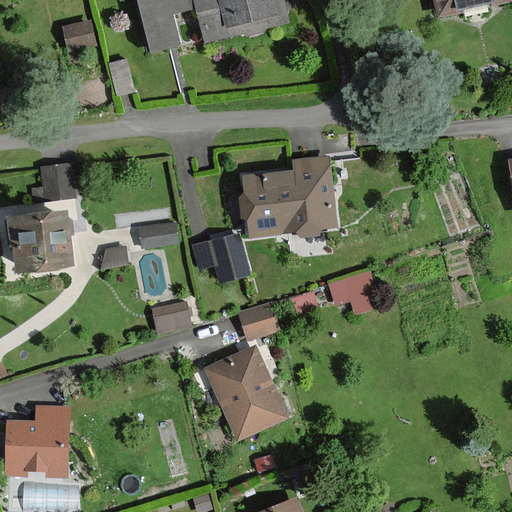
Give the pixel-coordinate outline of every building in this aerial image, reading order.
[(272,0),(173,0),(168,1),(167,0),(134,0),(147,53),(175,47),(168,17),(189,13),(197,45),(279,27),(272,0)] [(511,0),(435,0),(439,16),(511,0)] [(68,43),(96,35),(89,14),(62,22),(68,43)] [(261,176),(244,178),(248,224),(249,233),(336,225),(329,159),(294,162),(295,173),(261,176)] [(67,161),(40,165),(44,194),(70,190),(67,161)] [(67,213),(10,220),(16,269),(72,262),(67,213)] [(177,242),(175,223),(141,228),(143,247),(177,242)] [(240,236),(196,246),(201,268),(217,264),(221,280),(249,274),(240,236)] [(363,267),(328,278),(334,299),(347,295),(351,309),(374,302),(363,267)] [(184,303),(154,311),(159,330),(189,323),(184,303)] [(268,303),(238,313),(245,335),(275,325),(268,303)] [(255,349),(208,369),(238,438),(285,417),(255,349)] [(39,425),(8,423),(6,472),(65,474),(67,408),(40,407),(39,425)] [(300,511),(295,500),(263,511),(300,511)]
